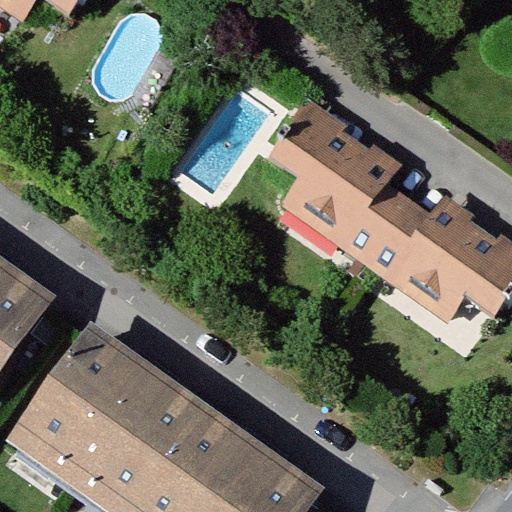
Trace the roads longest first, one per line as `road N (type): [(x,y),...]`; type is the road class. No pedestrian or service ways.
road 1 (residential): [(401,511),(0,234)]
road 2 (residential): [(511,206),(222,0)]
